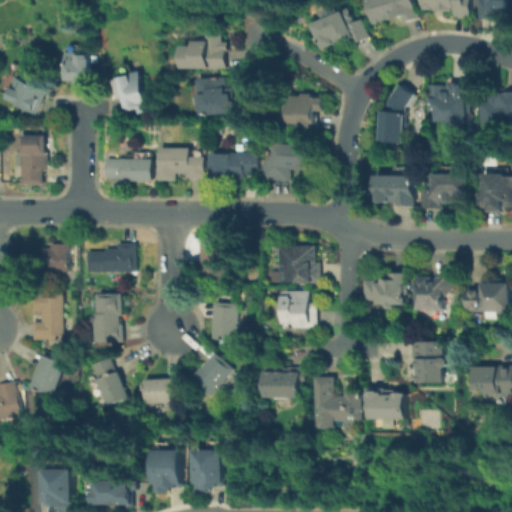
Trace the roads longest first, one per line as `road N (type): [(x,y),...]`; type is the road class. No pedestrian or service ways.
road 1 (residential): [(511,53),(430,39),(358,87),(344,120),(343,228)]
road 2 (residential): [(262,213),(0,210)]
road 3 (residential): [(511,240),(404,239),(262,213)]
road 4 (residential): [(167,215),(164,348)]
road 5 (residential): [(88,88),(86,212)]
road 6 (residential): [(343,228),(341,349)]
